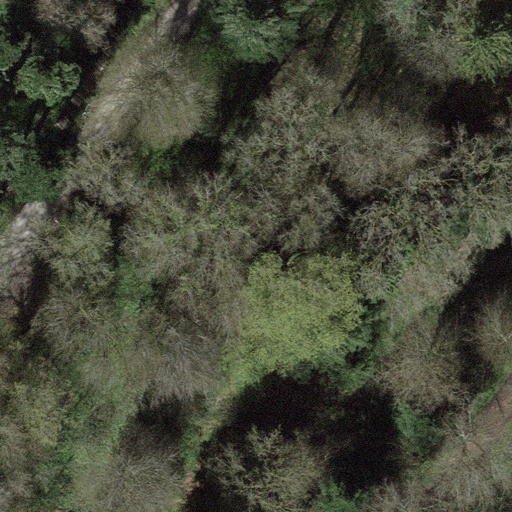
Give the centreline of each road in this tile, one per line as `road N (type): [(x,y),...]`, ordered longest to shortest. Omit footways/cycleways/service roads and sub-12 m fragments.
road 1 (track): [(225,0),(0,254)]
road 2 (track): [(425,511),(511,366)]
